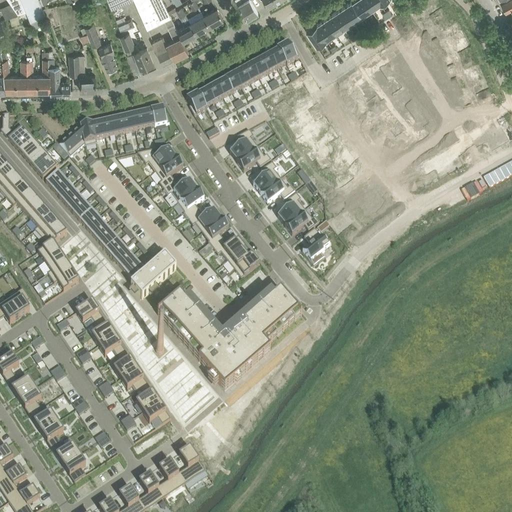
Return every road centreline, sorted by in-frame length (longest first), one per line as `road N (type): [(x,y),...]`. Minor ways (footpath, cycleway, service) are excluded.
road 1 (residential): [(159,82),(229,188),(228,200),(306,298),(327,294),(376,239),(423,206)]
road 2 (residential): [(0,145),(108,270),(0,344)]
road 3 (residential): [(282,13),(357,136),(372,138),(423,206)]
road 4 (residential): [(0,107),(94,101),(159,82)]
road 5 (residential): [(0,407),(70,511)]
